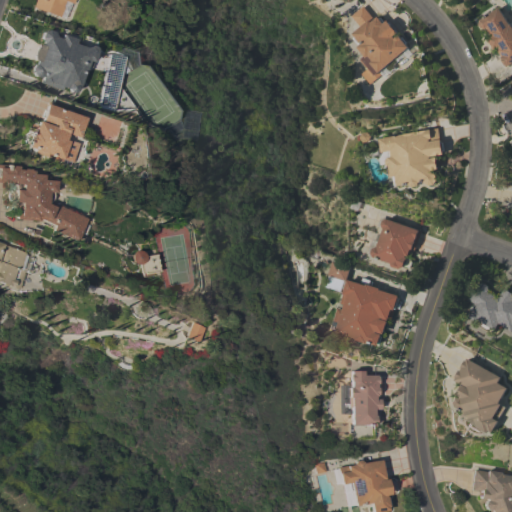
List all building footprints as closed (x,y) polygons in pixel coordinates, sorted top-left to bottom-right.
[(63,18),(58,17),(59,17),(31,7),(33,0),(72,0),(71,3),(69,2),(63,18)] [(413,54),(408,58),(405,55),(394,65),(396,68),(385,77),(382,74),(371,83),(363,73),(369,68),(362,59),(366,55),(359,47),(362,43),(361,42),(359,44),(354,38),(356,36),(353,33),(361,26),(351,15),(363,5),(374,19),(378,16),(379,18),(381,17),(385,21),(387,20),(398,32),(394,36),(395,38),(399,34),(402,38),(403,37),(408,42),(407,44),(409,46),(408,48),(413,54)] [(511,22),(511,62),(507,66),(506,64),(505,65),(501,60),(502,59),(501,57),(503,55),(498,47),(494,50),(487,39),(492,36),(488,30),(489,29),(487,27),(485,28),(481,28),(478,24),(480,20),(498,7),(510,24),(511,23),(511,22)] [(76,87),(75,91),(71,92),(68,91),(66,88),(61,87),(60,90),(38,82),(41,76),(38,77),(36,77),(33,76),(32,74),(30,72),(30,70),(30,68),(31,66),(32,64),(33,63),(34,60),(32,60),(31,58),(31,55),(31,53),(32,50),(34,47),(36,45),(38,44),(40,44),(41,42),(38,37),(40,32),(46,29),(51,31),(54,36),(59,38),(61,34),(74,39),(73,43),(84,47),(88,46),(89,45),(91,45),(93,47),(94,48),(94,50),(94,52),(93,53),(94,54),(89,67),(85,65),(77,87),(76,87)] [(77,137),(65,133),(63,138),(76,143),(69,162),(60,159),(58,162),(32,152),(33,149),(25,147),(27,141),(26,141),(28,134),(30,135),(32,130),(36,120),(39,122),(41,117),(39,116),(41,109),(43,110),(46,101),(64,107),(63,109),(84,117),(77,137)] [(396,175),(392,176),(390,166),(388,166),(385,165),(385,160),(387,157),(392,156),(391,150),(381,151),(379,138),(438,128),(443,153),(430,156),(430,158),(436,157),(438,169),(432,170),(432,171),(436,174),(438,180),(435,184),(429,185),(425,182),(424,180),(419,182),(417,185),(412,186),(409,184),(398,185),(396,175)] [(74,241),(50,230),(52,225),(38,219),(37,218),(36,221),(14,219),(15,207),(18,207),(18,202),(12,202),(13,189),(19,190),(20,184),(11,183),(11,182),(0,181),(0,164),(15,165),(15,169),(20,169),(21,168),(28,168),(27,170),(31,170),(30,173),(41,174),(41,179),(53,180),(53,192),(50,192),(51,194),(51,195),(51,197),(50,199),(48,201),(46,202),(45,202),(45,203),(51,206),(52,203),(84,218),(74,241)] [(371,252),(372,248),(377,247),(383,228),(381,224),(383,220),(387,218),(421,230),(414,250),(411,248),(407,258),(411,259),(413,262),(411,267),(408,268),(403,267),(401,266),(398,269),(390,266),(391,262),(373,256),(371,252)] [(30,257),(25,272),(23,271),(16,289),(0,282),(0,242),(25,252),(24,255),(30,257)] [(155,254),(158,271),(142,273),(143,276),(140,276),(138,264),(135,264),(131,262),(130,261),(129,258),(129,256),(130,254),(131,252),(133,251),(135,250),(138,250),(140,251),(142,253),(143,254),(143,256),(155,254)] [(346,280),(346,279),(365,285),(366,283),(379,287),(379,289),(398,295),(397,297),(398,297),(395,309),(394,308),(391,320),(388,319),(383,333),(381,333),(380,336),(382,336),(379,343),(378,343),(378,345),(367,342),(366,343),(355,339),(355,338),(335,332),(338,322),(332,321),(336,307),(342,309),(343,305),(339,303),(342,293),(339,292),(339,291),(324,286),(328,275),(327,275),(331,260),(350,266),(348,274),(347,274),(345,280),(346,280)] [(511,331),(499,323),(492,333),(468,317),(476,304),(470,300),(480,284),(484,283),(488,285),(489,290),(488,291),(499,298),(505,288),(511,293),(511,331)] [(195,342),(183,337),(190,322),(201,327),(195,342)] [(454,402),(457,398),(460,398),(461,396),(457,394),(462,384),(455,380),(456,377),(455,377),(459,370),(460,370),(461,368),(460,367),(465,360),(466,360),(467,358),(501,377),(497,382),(507,388),(499,402),(501,404),(501,405),(504,407),(497,420),(499,421),(492,432),(489,430),(488,433),(477,427),(474,433),(463,426),(467,419),(462,416),(465,411),(456,406),(454,402)] [(349,425),(349,407),(346,407),(346,397),(346,388),(347,388),(347,387),(349,387),(349,381),(348,381),(348,374),(349,374),(349,370),(361,370),(361,375),(374,375),(374,376),(375,376),(375,384),(374,384),(374,387),(375,387),(375,394),(374,394),(374,396),(373,396),(373,399),(377,399),(377,409),(371,409),(371,415),(372,415),(374,416),(374,421),(372,425),(349,425)] [(333,484),(330,469),(336,468),(335,467),(352,464),(351,463),(353,460),(357,460),(360,462),(378,459),(379,462),(381,462),(382,468),(380,468),(380,470),(382,470),(383,476),(382,476),(382,479),(384,479),(387,494),(382,495),(383,497),(383,498),(385,497),(387,505),(385,505),(385,506),(384,507),(385,510),(375,511),(369,511),(368,503),(352,506),(352,505),(343,507),(339,483),(333,484)] [(509,492),(507,491),(507,496),(508,496),(508,497),(510,496),(511,496),(511,504),(510,505),(511,511),(488,511),(488,510),(486,510),(482,509),(480,505),(482,501),(484,500),(484,499),(476,498),(477,491),(469,490),(472,470),(484,472),(485,470),(498,472),(498,474),(511,476),(509,492)]
